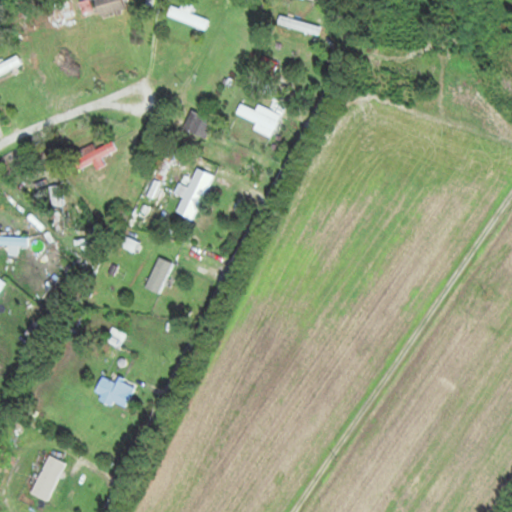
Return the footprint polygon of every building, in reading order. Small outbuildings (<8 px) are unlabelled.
[(100,0),(105,14),(131,7),(129,0),(100,0)] [(195,4),(188,2),(186,8),(175,5),(172,16),(209,27),(212,17),(193,12),(195,4)] [(280,23),(321,33),(323,24),(283,14),(280,23)] [(0,70),(25,59),(23,54),(0,63),(0,70)] [(258,71),(273,78),(281,62),(267,54),(258,71)] [(259,121),(257,127),(274,135),(284,113),(262,103),(259,109),(244,102),(239,112),(259,121)] [(214,120),(197,109),(189,122),(206,132),(214,120)] [(73,152),(77,166),(119,151),(116,141),(98,147),(97,143),(73,152)] [(180,211),(197,218),(216,173),(199,166),(180,211)] [(66,228),(62,183),(52,184),(55,229),(66,228)] [(30,235),(0,235),(0,242),(30,243),(30,235)] [(176,262),(162,255),(147,285),(161,292),(176,262)] [(119,375),(117,380),(106,374),(96,391),(126,408),(139,386),(119,375)] [(34,492),(51,499),(69,460),(52,453),(34,492)]
